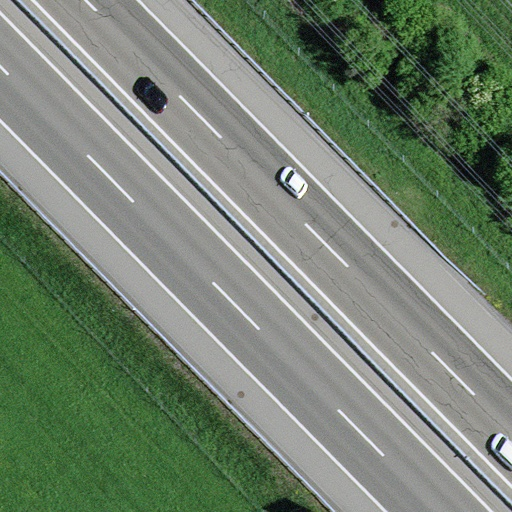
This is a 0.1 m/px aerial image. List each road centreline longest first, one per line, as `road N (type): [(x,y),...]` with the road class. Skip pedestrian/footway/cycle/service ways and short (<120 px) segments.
road 1 (motorway): [(0,67),(438,511)]
road 2 (motorway): [(511,432),(85,0)]
